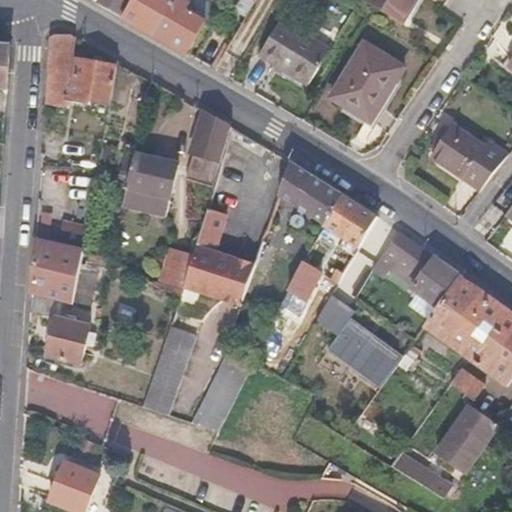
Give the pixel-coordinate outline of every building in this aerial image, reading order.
[(123,20),(135,0),(96,0),(95,4),(123,20)] [(151,37),(172,0),(135,0),(123,20),(151,37)] [(187,57),(206,23),(184,10),(188,4),(180,0),(172,0),(151,37),(187,57)] [(401,25),(415,0),(365,0),(364,3),(401,25)] [(328,54),(279,22),(257,57),(306,88),(328,54)] [(111,105),(117,69),(75,60),(72,79),(67,78),(72,38),(57,35),(50,39),(46,106),(67,109),(68,103),(80,104),(81,100),(111,105)] [(371,124),(403,70),(363,46),(331,102),(371,124)] [(215,184),(231,129),(202,112),(189,154),(193,155),(187,174),(215,184)] [(480,189),(506,154),(494,146),(489,142),(485,148),(455,126),(434,155),(480,189)] [(165,220),(177,165),(135,155),(123,210),(165,220)] [(326,229),(342,197),(290,164),(277,199),(326,229)] [(360,250),(378,219),(342,197),(326,229),(360,250)] [(241,303),(254,265),(212,251),(224,214),(207,208),(192,259),(182,290),(238,309),(241,303)] [(421,306),(424,301),(441,311),(463,280),(401,236),(374,275),(385,284),(391,277),(409,290),(406,296),(421,306)] [(74,306),(83,254),(37,241),(33,294),(64,303),(74,306)] [(283,315),(305,271),(316,247),(308,243),(297,263),(262,244),(254,265),(241,303),(279,324),(283,315)] [(182,290),(192,259),(168,251),(159,282),(174,287),(171,295),(179,298),(182,290)] [(309,308),(323,280),(305,271),(283,315),(291,319),(299,302),(309,308)] [(340,289),(346,277),(339,273),(333,285),(340,289)] [(511,388),(511,314),(463,280),(441,311),(427,331),(511,390),(511,388)] [(62,313),(64,303),(33,294),(33,311),(62,313)] [(321,322),(340,336),(317,366),(337,380),(342,373),(374,397),(404,357),(335,304),(321,322)] [(95,348),(99,334),(92,332),(94,326),(61,318),(50,359),(84,367),(89,346),(95,348)] [(168,419),(194,337),(170,330),(145,410),(168,419)] [(224,436),(257,368),(234,355),(201,424),(224,436)] [(476,403),(488,388),(465,372),(453,388),(476,403)] [(487,455),(504,428),(473,408),(441,459),(461,471),(476,448),(487,455)] [(429,415),(416,435),(434,447),(447,426),(429,415)] [(458,491),(406,457),(396,472),(449,506),(458,491)] [(77,511),(87,511),(103,479),(72,465),(55,502),(77,511)]
